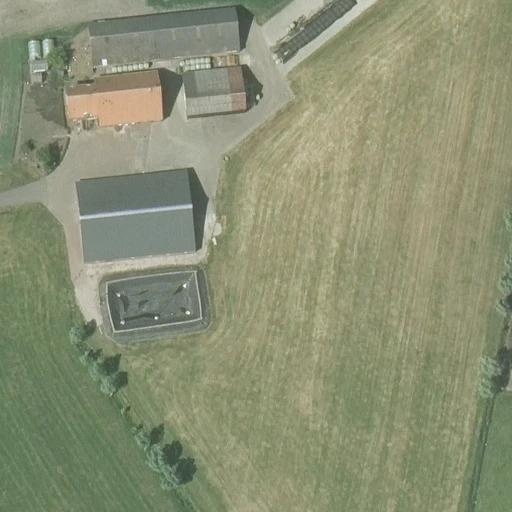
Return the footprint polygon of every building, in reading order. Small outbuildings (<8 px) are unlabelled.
[(302,0),(265,26),(282,50),(354,0),(302,0)] [(92,72),(239,55),(234,12),(87,27),(92,72)] [(187,122),(245,116),(241,71),(181,77),(187,122)] [(161,124),(157,75),(93,81),(94,92),(65,94),(68,125),(97,122),(98,131),(161,124)] [(230,167),(241,181),(281,148),(270,134),(230,167)] [(83,268),(195,257),(186,174),(75,186),(83,268)]
